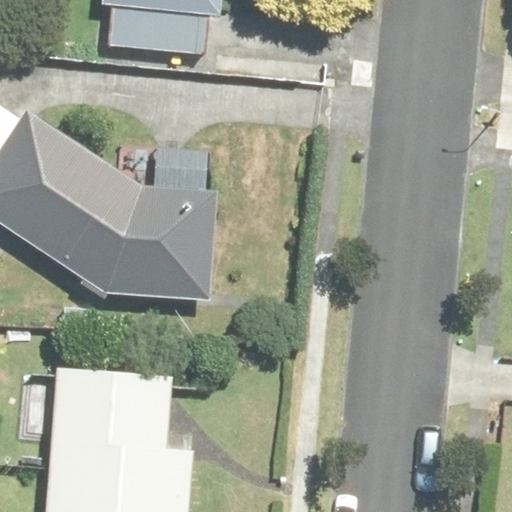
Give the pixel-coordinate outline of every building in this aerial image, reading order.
[(167,104),(175,0),(46,0),(39,94),(167,104)] [(0,166),(20,135),(0,116),(0,166)] [(51,123),(0,178),(0,225),(84,303),(213,309),(218,197),(127,193),(51,123)] [(177,384),(62,375),(50,511),(194,511),(199,458),(171,456),(177,384)] [(0,471),(42,474),(45,405),(0,402),(0,471)]
